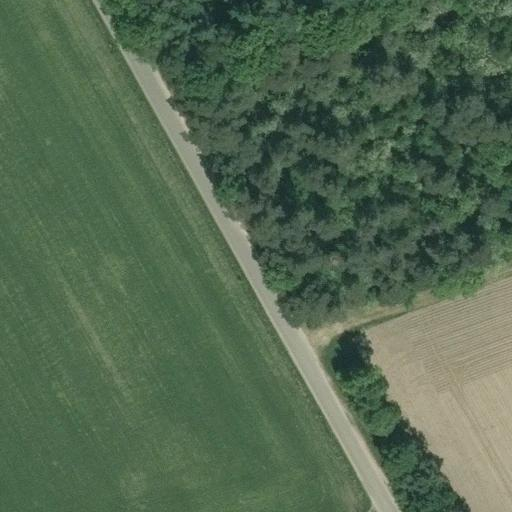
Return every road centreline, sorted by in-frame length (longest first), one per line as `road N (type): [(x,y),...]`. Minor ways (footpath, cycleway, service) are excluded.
road 1 (tertiary): [(379,511),(99,0)]
road 2 (track): [(295,349),(511,270)]
